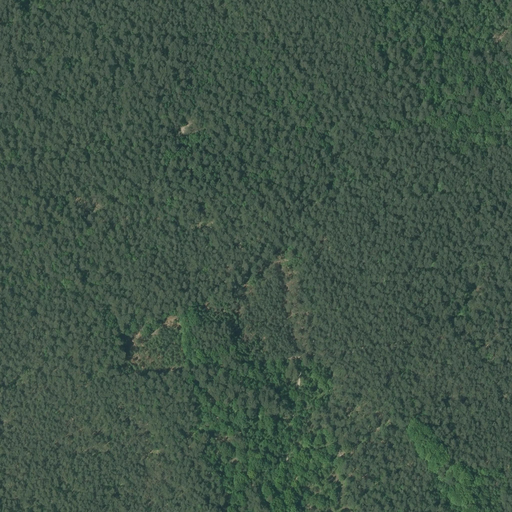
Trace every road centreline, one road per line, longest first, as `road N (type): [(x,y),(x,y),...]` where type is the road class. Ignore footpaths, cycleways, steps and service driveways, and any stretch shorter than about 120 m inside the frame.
road 1 (track): [(305,355),(0,392)]
road 2 (track): [(511,331),(305,355)]
